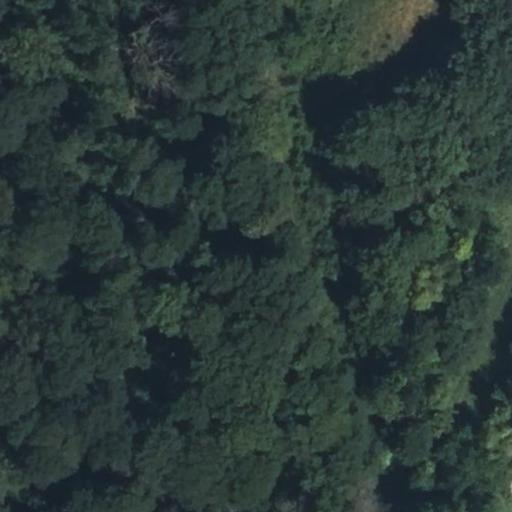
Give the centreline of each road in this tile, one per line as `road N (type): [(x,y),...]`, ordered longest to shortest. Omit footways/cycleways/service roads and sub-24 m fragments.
road 1 (track): [(125,0),(187,364),(244,511)]
road 2 (track): [(267,0),(283,210),(309,325),(392,482)]
road 3 (track): [(511,264),(493,322),(421,451),(372,511)]
road 4 (track): [(249,511),(251,469),(271,399),(309,325)]
